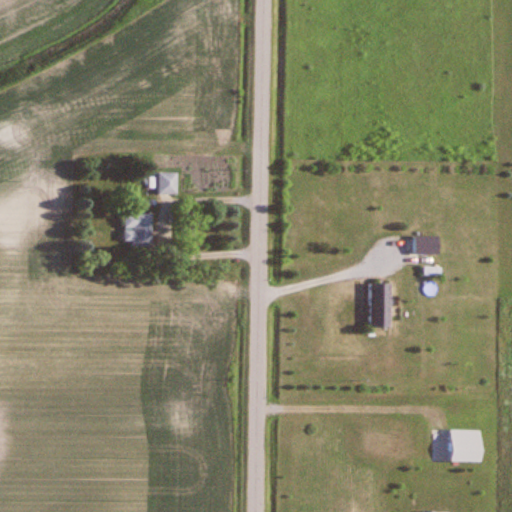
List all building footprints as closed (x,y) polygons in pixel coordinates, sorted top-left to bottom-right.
[(157,196),(177,196),(177,174),(157,174),(157,196)] [(151,214),(122,214),(122,246),(151,246),(151,214)] [(436,237),(412,237),(412,254),(436,254),(436,237)] [(366,327),(387,327),(387,284),(366,284),(366,327)] [(448,463),(478,463),(478,431),(448,431),(448,463)]
